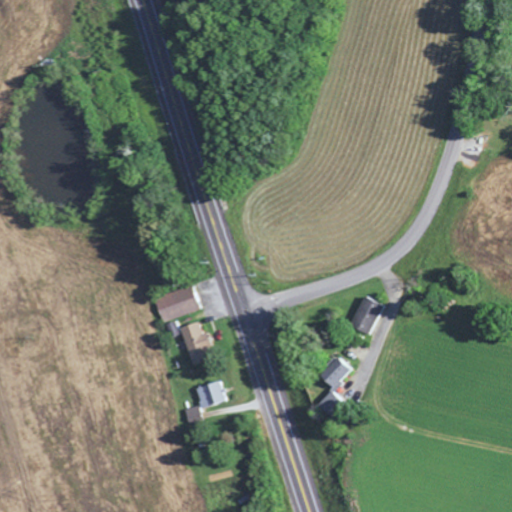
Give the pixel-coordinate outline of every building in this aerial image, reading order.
[(210,308),(201,284),(163,298),(171,322),(210,308)] [(378,332),(393,304),(374,295),(360,323),(378,332)] [(202,365),(222,358),(210,322),(190,328),(202,365)] [(203,388),(208,405),(193,409),(196,422),(212,419),(210,408),(236,402),(231,381),(203,388)] [(354,396),(342,386),(327,406),(339,415),(354,396)]
